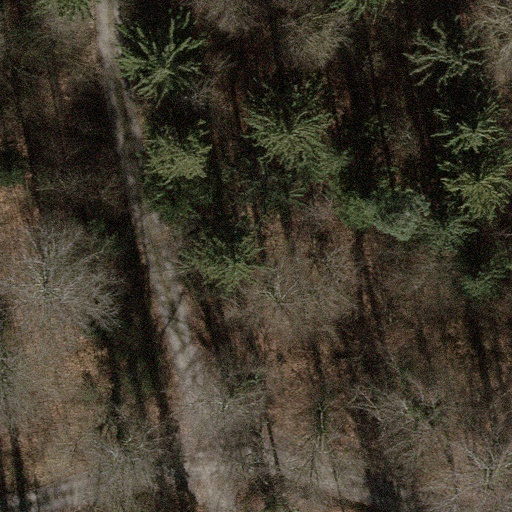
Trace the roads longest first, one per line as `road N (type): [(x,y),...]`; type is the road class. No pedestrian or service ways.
road 1 (track): [(116,0),(114,57),(231,511)]
road 2 (track): [(22,511),(217,452),(414,511)]
